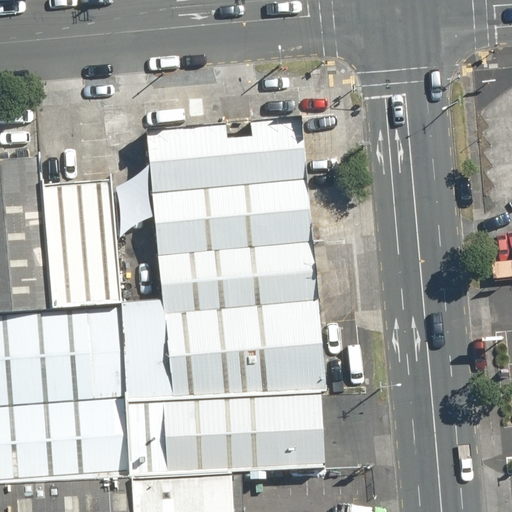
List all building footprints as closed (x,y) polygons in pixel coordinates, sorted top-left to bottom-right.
[(300,117),(144,133),(159,300),(121,303),(126,400),(319,390),(325,390),(300,117)] [(0,160),(0,313),(52,309),(40,185),(38,157),(0,160)] [(40,185),(52,309),(121,303),(112,180),(40,185)] [(52,309),(0,313),(0,481),(130,475),(126,400),(121,303),(52,309)] [(323,466),(319,390),(126,400),(130,475),(323,466)] [(235,511),(234,471),(130,475),(131,511),(235,511)] [(0,511),(131,511),(130,475),(0,481),(0,511)]
